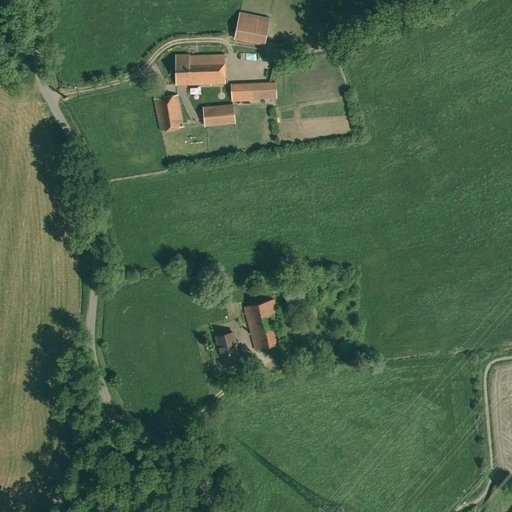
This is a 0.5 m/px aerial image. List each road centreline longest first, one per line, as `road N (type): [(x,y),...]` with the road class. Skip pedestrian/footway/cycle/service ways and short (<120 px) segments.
road 1 (unclassified): [(50,511),(101,427),(106,400),(90,343),(91,199),(37,62),(30,0)]
road 2 (unknown): [(106,400),(147,425),(166,425),(218,386),(272,366)]
